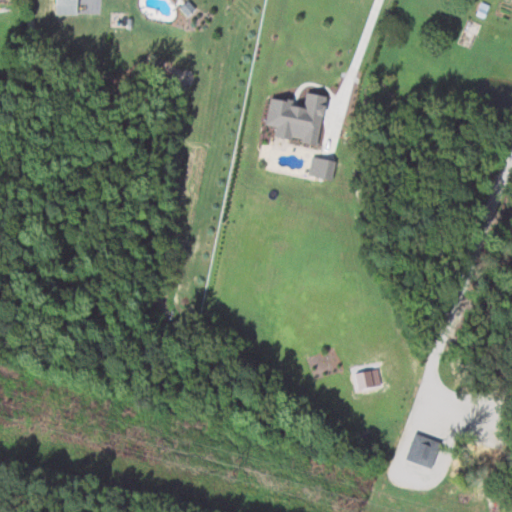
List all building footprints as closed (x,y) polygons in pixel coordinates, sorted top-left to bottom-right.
[(57,0),(57,14),(78,14),(78,0),(57,0)] [(272,96),(266,125),(276,127),(274,135),(316,143),(326,96),(307,92),(305,102),(272,96)] [(311,155),(307,174),(332,179),(336,160),(311,155)] [(356,371),(358,388),(381,386),(379,369),(356,371)] [(431,467),(439,443),(414,435),(406,458),(431,467)]
